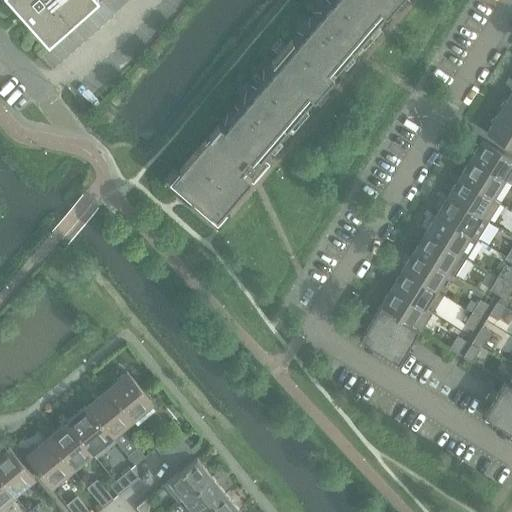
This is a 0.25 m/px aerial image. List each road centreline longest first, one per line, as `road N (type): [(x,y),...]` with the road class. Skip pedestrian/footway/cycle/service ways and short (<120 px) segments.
road 1 (residential): [(311,332),(511,4)]
road 2 (residential): [(311,332),(511,454)]
